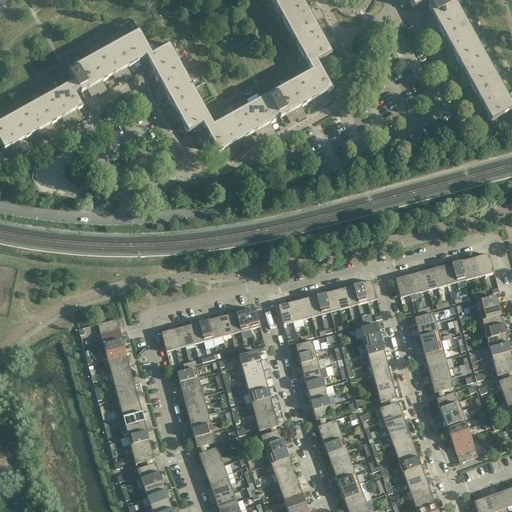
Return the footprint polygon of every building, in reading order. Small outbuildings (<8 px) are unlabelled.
[(301,0),(271,0),(279,15),(303,2),(301,0)] [(465,21),(453,0),(440,0),(439,1),(438,0),(397,0),(397,1),(401,9),(411,4),(414,9),(428,1),(429,3),(430,6),(427,8),(431,14),(427,16),(429,19),(428,18),(432,16),(435,21),(425,26),(430,34),(439,29),(442,33),(465,21)] [(314,23),(324,18),(319,9),(313,13),(309,6),(306,8),(303,2),(279,15),(294,41),(317,28),(314,23)] [(482,52),(475,40),(465,21),(442,33),(445,39),(435,44),(440,53),(446,49),(450,56),(453,54),(459,65),(482,52)] [(329,49),(337,45),(338,44),(334,35),(328,39),(324,32),(320,34),(317,28),(294,41),(308,67),(317,63),(332,54),(329,49)] [(180,65),(169,45),(166,47),(159,36),(145,43),(139,32),(120,42),(133,65),(146,58),(157,78),(180,65)] [(133,65),(120,42),(94,56),(107,79),(113,76),(115,80),(122,76),(125,82),(134,77),(128,68),(133,65)] [(497,78),(490,65),(482,52),(459,65),(462,70),(458,72),(462,79),(456,83),(461,91),(471,86),(473,91),(497,78)] [(108,92),(102,82),(107,79),(94,56),(68,71),(74,82),(72,83),(43,99),(56,122),(62,119),(64,123),(71,119),(74,125),(82,120),(77,111),(82,108),(75,94),(77,92),(79,91),(81,94),(87,91),(91,98),(93,97),(91,93),(96,91),(99,96),(108,92)] [(332,90),(328,83),(336,79),(328,64),(320,68),(317,63),(308,67),(311,72),(294,81),(307,105),(312,102),(314,106),(321,102),(324,108),(332,103),(327,93),(332,90)] [(170,102),(193,89),(180,65),(157,78),(159,82),(155,84),(159,91),(153,95),(158,103),(168,98),(170,102)] [(511,110),(511,105),(497,78),(473,91),(476,96),(467,101),(471,109),(477,106),(481,113),(485,111),(491,122),(511,110)] [(306,117),(301,108),(307,105),(294,81),(265,97),(236,113),(249,136),(255,133),(257,137),(264,133),(267,139),(275,134),(270,125),(275,122),(274,119),(277,117),(278,117),(280,119),(286,116),(290,124),(292,123),(290,119),(295,116),(298,122),(306,117)] [(202,126),(211,121),(193,89),(170,102),(173,108),(163,113),(168,121),(174,118),(178,125),(181,123),(188,134),(202,126)] [(56,122),(43,99),(17,113),(30,136),(36,133),(38,137),(45,133),(48,139),(56,134),(51,125),(56,122)] [(30,136),(17,113),(0,122),(0,144),(4,151),(10,148),(12,151),(19,147),(22,153),(31,149),(25,139),(30,136)] [(238,142),(249,136),(236,113),(213,126),(211,121),(202,126),(206,132),(198,136),(206,151),(214,147),(218,154),(223,151),(228,160),(237,156),(233,150),(241,146),(238,142)] [(395,153),(392,147),(386,151),(389,156),(395,153)] [(494,274),(489,256),(489,255),(479,258),(484,276),(494,274)] [(484,276),(479,258),(470,260),(475,279),(484,276)] [(475,279),(470,260),(460,263),(465,281),(475,279)] [(465,281),(460,263),(451,265),(456,284),(465,281)] [(456,284),(451,265),(442,268),(447,286),(456,284)] [(447,286),(442,268),(433,270),(438,289),(447,286)] [(438,289),(433,270),(423,273),(428,291),(438,289)] [(428,291),(423,273),(414,275),(419,294),(428,291)] [(419,294),(414,275),(405,278),(410,296),(419,294)] [(410,296),(405,278),(395,280),(400,299),(410,296)] [(377,301),(372,282),(362,285),(367,303),(377,301)] [(367,303),(362,285),(353,287),(358,306),(367,303)] [(358,306),(353,287),(344,290),(349,308),(358,306)] [(349,308),(344,290),(334,292),(339,311),(349,308)] [(339,311),(334,292),(325,295),(330,313),(339,311)] [(330,313),(325,295),(316,297),(321,316),(330,313)] [(321,316),(316,297),(306,300),(311,318),(321,316)] [(498,307),(495,297),(477,302),(479,312),(498,307)] [(311,318),(306,300),(297,302),(302,321),(311,318)] [(302,321),(297,302),(288,305),(293,323),(302,321)] [(293,323),(288,305),(278,307),(283,326),(293,323)] [(500,316),(498,307),(479,312),(482,321),(500,316)] [(260,328),(255,309),(245,312),(250,331),(260,328)] [(250,331),(245,312),(236,314),(241,333),(250,331)] [(241,333),(236,314),(226,317),(231,336),(241,333)] [(436,324),(433,314),(414,319),(417,329),(436,324)] [(503,326),(500,316),(482,321),(484,331),(503,326)] [(231,336),(226,317),(217,319),(222,338),(231,336)] [(222,338),(217,319),(208,322),(213,341),(222,338)] [(122,339),(117,320),(98,325),(103,344),(122,339)] [(213,341),(208,322),(198,324),(203,343),(213,341)] [(203,343),(198,324),(189,327),(194,346),(203,343)] [(438,333),(436,324),(417,329),(419,338),(438,333)] [(379,334),(376,325),(360,329),(363,339),(379,334)] [(505,335),(503,326),(484,331),(487,340),(505,335)] [(194,346),(189,327),(180,329),(185,348),(194,346)] [(185,348),(180,329),(171,332),(176,350),(185,348)] [(176,350),(171,332),(161,334),(166,353),(176,350)] [(441,342),(438,333),(419,338),(422,347),(441,342)] [(382,344),(379,334),(363,339),(365,348),(382,344)] [(508,344),(505,335),(487,340),(489,349),(508,344)] [(124,349),(122,339),(103,344),(105,354),(124,349)] [(314,352),(312,342),(295,347),(298,356),(314,352)] [(443,352),(441,342),(422,347),(424,357),(443,352)] [(384,353),(382,344),(365,348),(368,357),(384,353)] [(510,353),(508,344),(489,349),(492,358),(510,353)] [(127,358),(124,349),(105,354),(108,363),(127,358)] [(260,362),(258,352),(239,357),(241,367),(260,362)] [(317,361),(314,352),(298,356),(300,366),(317,361)] [(446,361),(443,352),(424,357),(427,366),(446,361)] [(387,362),(384,353),(368,357),(370,367),(387,362)] [(511,362),(511,359),(510,353),(492,358),(494,368),(511,362)] [(129,367),(127,358),(108,363),(110,372),(129,367)] [(319,370),(317,361),(300,366),(303,375),(319,370)] [(448,370),(446,361),(427,366),(429,375),(448,370)] [(263,371),(260,362),(241,367),(244,376),(263,371)] [(389,372),(387,362),(370,367),(373,376),(389,372)] [(511,388),(511,362),(494,368),(497,377),(508,374),(509,379),(498,383),(502,392),(511,388)] [(132,376),(129,367),(110,372),(113,381),(132,376)] [(198,379),(195,369),(177,374),(179,384),(198,379)] [(322,380),(319,370),(303,375),(305,384),(322,380)] [(451,379),(448,370),(429,375),(432,384),(451,379)] [(265,381),(263,371),(244,376),(246,386),(265,381)] [(392,381),(389,372),(373,376),(375,385),(392,381)] [(134,386),(132,376),(113,381),(115,391),(134,386)] [(201,388),(198,379),(179,384),(182,393),(201,388)] [(458,403),(454,394),(444,398),(442,392),(453,389),(451,379),(432,384),(434,394),(438,393),(439,399),(436,401),(440,410),(458,403)] [(324,389),(322,380),(305,384),(308,393),(324,389)] [(268,390),(265,381),(246,386),(249,395),(268,390)] [(394,390),(392,381),(375,385),(378,395),(394,390)] [(137,395),(134,386),(115,391),(118,400),(137,395)] [(203,397),(201,388),(182,393),(184,402),(203,397)] [(511,398),(511,388),(502,392),(505,401),(511,398)] [(327,398),(324,389),(308,393),(310,403),(327,398)] [(270,399),(268,390),(249,395),(251,404),(270,399)] [(401,413),(398,403),(394,404),(393,401),(397,400),(394,390),(378,395),(380,404),(389,402),(390,406),(379,410),(383,419),(401,413)] [(139,404),(137,395),(118,400),(120,409),(139,404)] [(205,407),(203,397),(184,402),(187,412),(205,407)] [(329,408),(327,398),(310,403),(313,412),(329,408)] [(273,408),(270,399),(251,404),(254,413),(273,408)] [(461,412),(458,403),(440,410),(443,419),(461,412)] [(142,414),(139,404),(120,409),(123,419),(142,414)] [(208,416),(205,407),(187,412),(189,421),(208,416)] [(275,418),(273,408),(254,413),(256,423),(275,418)] [(339,431),(336,421),(325,425),(323,420),(332,417),(329,408),(313,412),(316,422),(319,421),(320,427),(317,428),(321,437),(339,431)] [(464,421),(461,412),(443,419),(446,428),(464,421)] [(404,422),(401,413),(383,419),(386,428),(404,422)] [(144,423),(142,414),(123,419),(125,428),(144,423)] [(210,425),(208,416),(189,421),(192,430),(210,425)] [(282,440),(279,431),(276,432),(275,428),(278,427),(275,418),(256,423),(259,432),(270,429),(271,434),(260,438),(264,447),(282,440)] [(468,430),(464,421),(446,428),(449,437),(468,430)] [(408,431),(404,422),(386,428),(389,437),(408,431)] [(147,432),(144,423),(125,428),(128,437),(147,432)] [(213,434),(210,425),(192,430),(194,439),(213,434)] [(471,439),(468,430),(449,437),(453,446),(471,439)] [(342,440),(339,431),(321,437),(324,446),(342,440)] [(411,440),(408,431),(389,437),(393,446),(411,440)] [(149,441),(147,432),(128,437),(130,446),(149,441)] [(220,458),(217,449),(206,453),(205,447),(216,444),(213,434),(194,439),(197,449),(200,448),(202,454),(198,455),(202,465),(220,458)] [(478,458),(471,439),(453,446),(459,464),(478,458)] [(286,449),(282,440),(264,447),(267,456),(286,449)] [(346,449),(342,440),(324,446),(327,455),(346,449)] [(414,449),(411,440),(393,446),(396,455),(414,449)] [(152,451),(149,441),(130,446),(133,456),(152,451)] [(289,458),(286,449),(267,456),(270,465),(289,458)] [(349,458),(346,449),(327,455),(331,464),(349,458)] [(418,458),(414,449),(396,455),(399,465),(418,458)] [(159,473),(155,464),(152,465),(151,461),(154,460),(152,451),(133,456),(135,465),(146,462),(148,467),(137,471),(140,480),(159,473)] [(223,467),(220,458),(202,465),(205,474),(223,467)] [(292,467),(289,458),(270,465),(274,474),(292,467)] [(352,467),(349,458),(331,464),(334,473),(352,467)] [(421,467),(418,458),(399,465),(402,474),(421,467)] [(227,476),(223,467),(205,474),(208,483),(227,476)] [(295,477),(292,467),(274,474),(277,483),(295,477)] [(355,476),(352,467),(334,473),(337,483),(355,476)] [(424,476),(421,467),(402,474),(406,483),(424,476)] [(162,482),(159,473),(140,480),(144,489),(162,482)] [(230,485),(227,476),(208,483),(212,492),(230,485)] [(359,485),(355,476),(337,483),(340,492),(359,485)] [(427,485),(424,476),(406,483),(409,492),(427,485)] [(299,486),(295,477),(277,483),(280,492),(299,486)] [(165,491),(162,482),(144,489),(147,498),(165,491)] [(233,494),(230,485),(212,492),(215,501),(233,494)] [(362,494),(359,485),(340,492),(344,501),(362,494)] [(431,494),(427,485),(409,492),(412,501),(431,494)] [(302,495),(299,486),(280,492),(284,501),(302,495)] [(511,506),(511,495),(510,490),(501,493),(507,509),(511,506)] [(168,500),(165,491),(147,498),(150,507),(168,500)] [(498,511),(507,509),(501,493),(492,496),(497,511),(498,511)] [(237,503),(233,494),(215,501),(218,510),(237,503)] [(365,503),(362,494),(344,501),(347,510),(365,503)] [(434,503),(431,494),(412,501),(416,510),(434,503)] [(305,504),(302,495),(284,501),(287,510),(305,504)] [(497,511),(492,496),(483,500),(487,511),(497,511)] [(164,511),(172,509),(168,500),(150,507),(151,511),(164,511)] [(487,511),(483,500),(474,503),(476,511),(487,511)] [(239,511),(237,503),(218,510),(218,511),(239,511)] [(368,511),(369,511),(365,503),(347,510),(347,511),(368,511)] [(437,511),(434,503),(416,510),(416,511),(437,511)]
